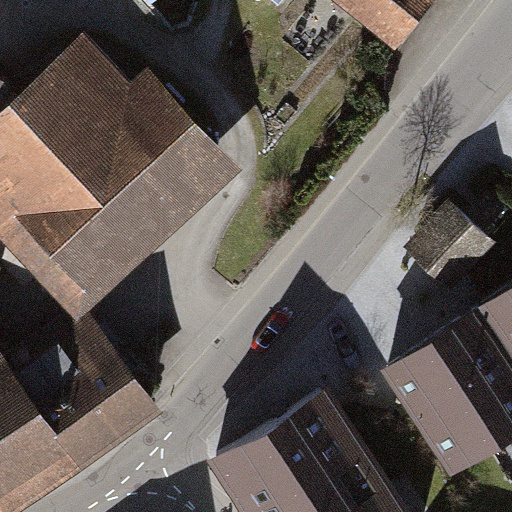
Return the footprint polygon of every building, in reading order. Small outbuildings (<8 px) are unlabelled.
[(343,0),(391,39),(422,0),(343,0)] [(75,21),(0,86),(0,215),(70,298),(81,310),(89,302),(233,153),(151,55),(133,74),(75,21)] [(498,236),(450,194),(406,242),(454,284),(498,236)] [(511,273),(381,359),(451,466),(511,426),(511,273)] [(0,501),(7,507),(154,400),(89,302),(81,310),(70,298),(7,348),(0,338),(0,501)] [(416,511),(328,375),(208,453),(245,511),(416,511)]
